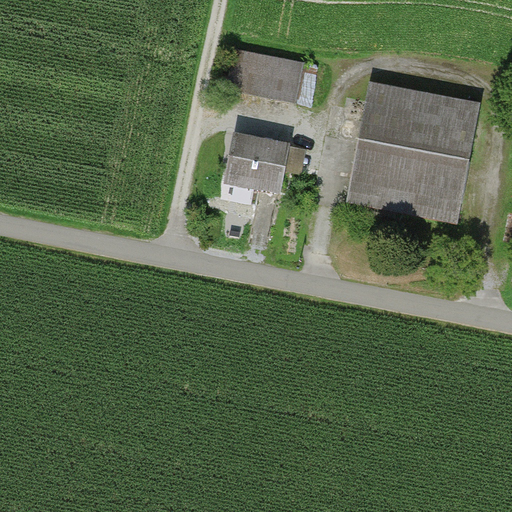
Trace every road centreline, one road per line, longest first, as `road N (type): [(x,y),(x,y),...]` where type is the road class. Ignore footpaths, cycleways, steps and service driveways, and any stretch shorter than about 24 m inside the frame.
road 1 (track): [(311,286),(344,88),(367,69),(409,70),(468,84),(492,100),(500,132),(480,319)]
road 2 (unclassified): [(0,226),(511,325)]
road 3 (track): [(220,0),(168,259)]
road 4 (track): [(194,131),(243,114),(279,122),(330,159)]
